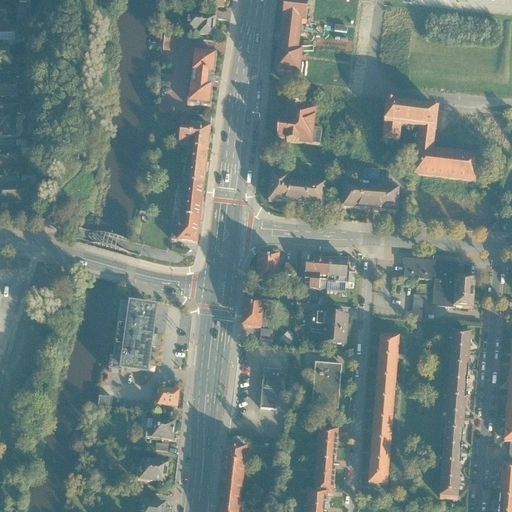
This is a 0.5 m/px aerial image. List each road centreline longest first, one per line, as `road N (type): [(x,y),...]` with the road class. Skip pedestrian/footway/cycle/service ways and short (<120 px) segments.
road 1 (residential): [(370,240),(349,511)]
road 2 (residential): [(477,511),(499,249)]
road 3 (tertiary): [(227,229),(255,0)]
road 4 (tertiary): [(0,240),(219,293)]
road 5 (tertiary): [(219,293),(193,511)]
road 6 (residential): [(227,229),(370,240)]
road 7 (residential): [(370,240),(499,249)]
